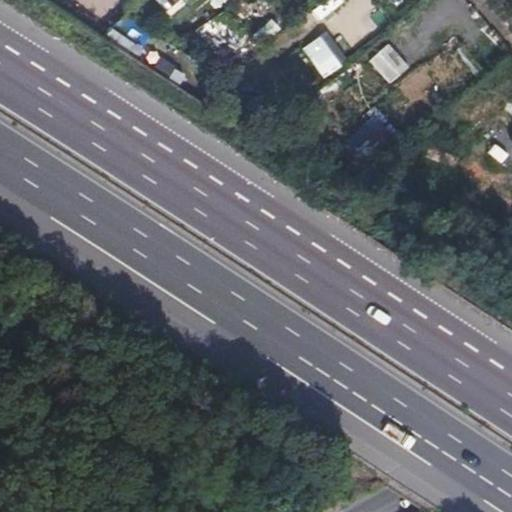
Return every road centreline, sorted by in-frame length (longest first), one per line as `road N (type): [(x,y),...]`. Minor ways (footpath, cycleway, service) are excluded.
road 1 (motorway): [(511,395),(0,65)]
road 2 (motorway): [(0,158),(511,487)]
road 3 (tertiary): [(378,511),(511,436)]
